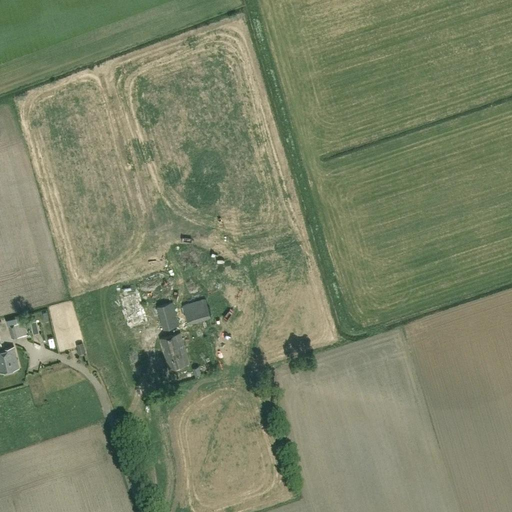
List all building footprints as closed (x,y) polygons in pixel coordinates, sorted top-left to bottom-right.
[(128,313),(131,326),(148,321),(141,292),(124,296),(128,313)] [(188,325),(211,317),(205,298),(182,306),(188,325)] [(163,329),(174,327),(179,325),(173,302),(157,307),(163,329)] [(24,322),(21,323),(9,326),(12,337),(26,334),(24,322)] [(168,369),(189,364),(180,332),(160,338),(168,369)] [(85,342),(79,343),(80,353),(87,352),(85,342)] [(10,370),(19,368),(14,347),(5,349),(5,351),(0,352),(0,371),(0,372),(5,371),(6,372),(11,371),(10,370)] [(195,377),(201,375),(199,367),(192,369),(195,377)]
